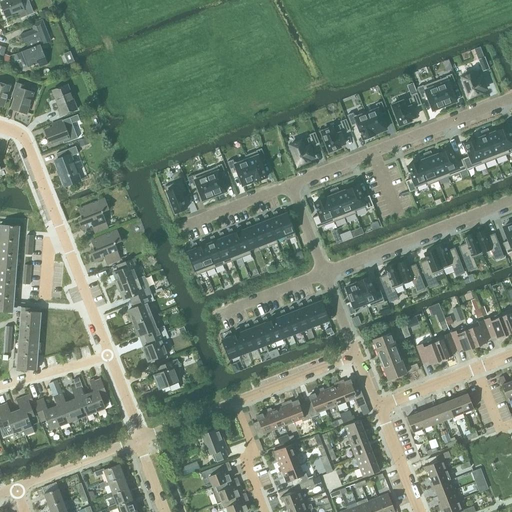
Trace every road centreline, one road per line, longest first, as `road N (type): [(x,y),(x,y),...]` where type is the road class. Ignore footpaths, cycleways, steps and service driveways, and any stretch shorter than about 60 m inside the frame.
road 1 (residential): [(289,185),(511,98)]
road 2 (residential): [(324,273),(511,199)]
road 3 (residential): [(379,406),(511,355)]
road 4 (residential): [(15,490),(139,441)]
road 5 (residential): [(60,239),(107,361)]
road 6 (residential): [(0,131),(21,139),(60,239)]
road 7 (residential): [(236,404),(356,357)]
